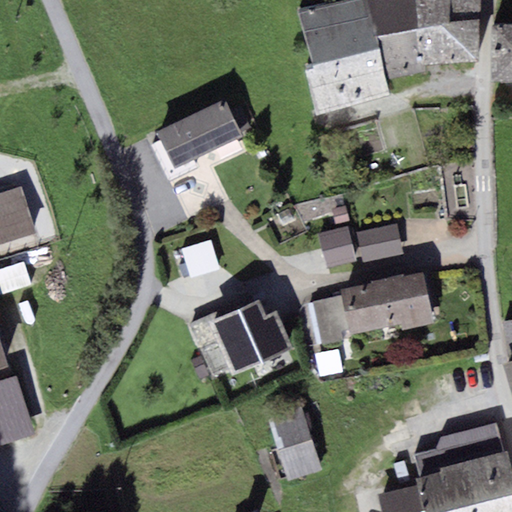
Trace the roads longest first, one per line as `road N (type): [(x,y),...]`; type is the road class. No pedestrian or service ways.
road 1 (residential): [(55,0),(139,213),(145,290)]
road 2 (residential): [(145,290),(121,346),(60,434),(25,511)]
road 3 (residential): [(489,0),(486,244)]
road 4 (residential): [(486,244),(511,425)]
road 5 (residential): [(319,280),(227,297),(167,298),(145,290)]
road 6 (residential): [(486,244),(319,280)]
road 7 (residential): [(319,280),(304,281),(269,258),(207,192)]
